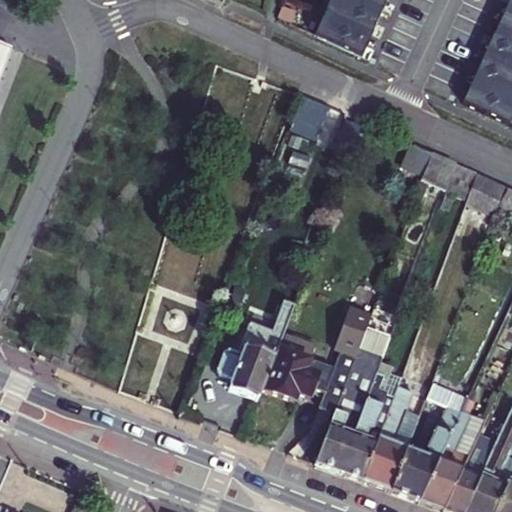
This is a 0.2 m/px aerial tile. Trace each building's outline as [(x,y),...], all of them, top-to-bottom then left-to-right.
[(351,0),(333,0),(326,18),(377,41),(388,15),(351,0)] [(351,0),(388,15),(395,0),(351,0)] [(326,18),(318,39),(367,61),(377,41),(326,18)] [(0,91),(16,44),(5,23),(0,20),(0,91)] [(511,22),(507,21),(497,42),(511,48),(511,22)] [(511,48),(497,42),(486,68),(511,79),(511,48)] [(511,79),(486,68),(478,89),(511,103),(511,79)] [(511,103),(478,89),(468,109),(511,126),(511,103)] [(298,100),(287,128),(312,138),(323,110),(298,100)] [(344,159),(353,132),(339,127),(329,153),(344,159)] [(440,200),(451,171),(428,160),(416,190),(440,200)] [(440,200),(463,210),(474,181),(451,171),(440,200)] [(474,181),(463,210),(491,223),(502,194),(474,181)] [(511,198),(502,194),(491,223),(511,231),(511,198)] [(344,313),(329,354),(336,357),(330,375),(307,366),(311,354),(282,343),(262,397),(288,407),(291,399),(304,404),(307,393),(319,397),(313,412),(330,418),(351,362),(367,321),(344,313)] [(282,328),(272,324),(259,359),(243,354),(242,356),(235,353),(233,358),(226,355),(218,359),(212,375),(214,382),(213,386),(222,389),(220,393),(226,395),(226,397),(254,407),(282,328)] [(388,499),(404,456),(409,442),(401,439),(408,422),(402,420),(411,396),(408,395),(412,382),(411,381),(418,362),(408,358),(395,393),(374,449),(360,488),(388,499)] [(336,479),(376,372),(351,362),(330,418),(311,470),(336,479)] [(336,479),(360,488),(374,449),(362,444),(364,436),(371,432),(389,386),(384,384),(388,372),(377,368),(376,372),(336,479)] [(401,439),(409,442),(413,432),(424,404),(429,388),(412,382),(408,395),(411,396),(402,420),(408,422),(401,439)] [(388,499),(416,509),(459,417),(465,402),(429,388),(424,404),(442,410),(423,454),(426,459),(424,463),(404,456),(388,499)] [(495,511),(505,493),(492,488),(511,445),(511,413),(510,413),(492,452),(464,511),(495,511)] [(423,511),(442,511),(474,444),(483,426),(459,417),(416,509),(423,511)] [(474,444),(442,511),(464,511),(492,452),(474,444)] [(511,511),(511,489),(507,487),(505,493),(495,511),(511,511)]
